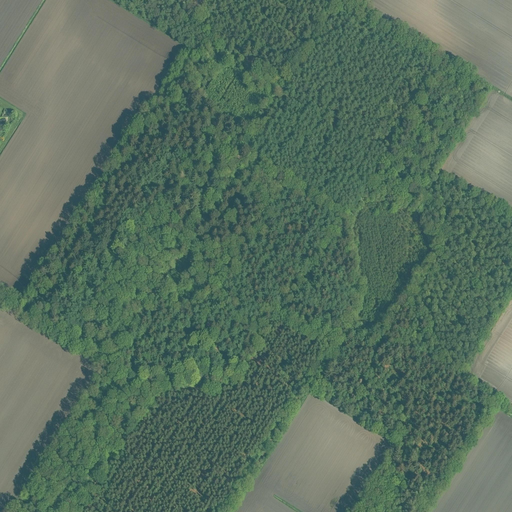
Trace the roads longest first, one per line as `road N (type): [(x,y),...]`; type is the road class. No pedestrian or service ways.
road 1 (track): [(337,0),(18,511)]
road 2 (track): [(442,61),(347,216)]
